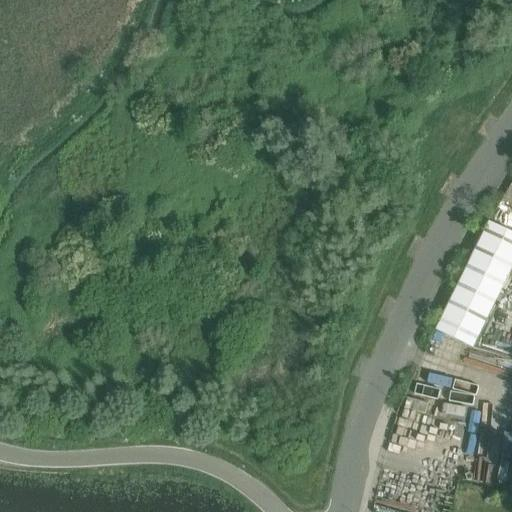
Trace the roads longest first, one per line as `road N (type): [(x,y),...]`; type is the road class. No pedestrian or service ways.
road 1 (unclassified): [(339,511),(374,390),(511,146)]
road 2 (unclassified): [(279,511),(261,490),(189,459),(41,459),(0,449)]
